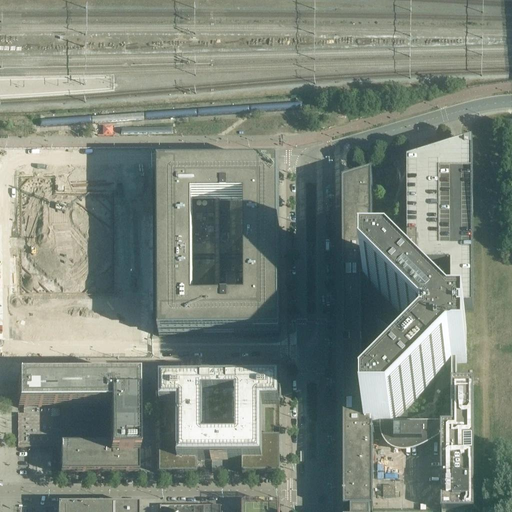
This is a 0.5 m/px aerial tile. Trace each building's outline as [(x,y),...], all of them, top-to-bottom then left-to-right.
[(39,122),(40,127),(42,127),(90,124),(92,124),(92,123),(92,124),(93,124),(95,124),(142,121),(142,120),(144,120),(144,119),(145,119),(145,120),(147,120),(195,117),(197,117),(197,116),(197,115),(197,116),(198,116),(200,116),(242,113),(247,113),(249,113),(250,113),(249,112),(250,112),(250,113),(252,113),(300,110),(302,109),(302,104),(301,104),(300,104),(252,107),(250,108),(250,109),(249,109),(249,108),(247,108),(199,111),(198,111),(197,111),(197,112),(197,111),(196,111),(195,111),(194,111),(147,114),(145,115),(145,116),(144,116),(144,115),(141,115),(95,118),(92,118),(92,119),(92,120),(91,119),(91,118),(89,118),(42,122),(40,122),(39,122)] [(350,182),(343,184),(343,343),(350,343),(350,346),(350,350),(344,350),(344,511),(474,511),(474,381),(457,381),(457,363),(466,363),(466,349),(465,349),(465,342),(466,342),(466,328),(457,328),(457,311),(473,311),(473,144),(407,164),(408,263),(373,263),(372,175),(350,182)] [(137,168),(23,168),(23,337),(137,337),(137,168)] [(279,168),(238,168),(238,171),(200,171),(200,169),(159,169),(159,180),(159,183),(159,195),(159,197),(159,210),(159,212),(159,337),(204,337),(219,337),(235,337),(279,337),(279,276),(279,237),(279,168)] [(138,457),(138,422),(138,404),(138,379),(18,380),(18,409),(23,409),(38,409),(41,409),(52,409),(56,408),(60,408),(60,446),(60,475),(61,475),(113,475),(124,474),(124,475),(138,475),(138,457)] [(263,437),(263,404),(280,404),(280,379),(160,379),(160,404),(178,405),(178,438),(160,438),(160,475),(198,475),(198,462),(228,462),(242,462),(242,475),(280,475),(280,437),(263,437)]
